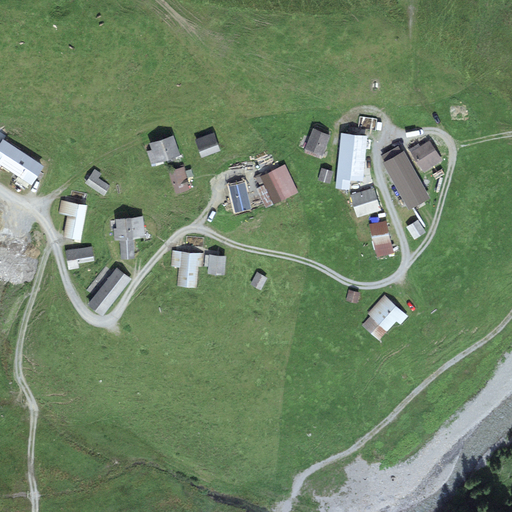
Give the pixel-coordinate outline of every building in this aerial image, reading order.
[(354,115),(354,122),(367,123),(368,117),(354,115)] [(326,128),(307,123),(302,144),(321,148),(326,128)] [(339,129),(336,182),(363,183),(366,131),(339,129)] [(408,145),(420,166),(438,156),(425,135),(408,145)] [(150,154),(154,166),(182,157),(175,137),(152,145),(154,152),(150,154)] [(199,145),(205,159),(222,152),(216,138),(199,145)] [(0,148),(0,161),(31,181),(41,167),(3,143),(0,148)] [(382,159),(409,207),(427,197),(401,149),(382,159)] [(259,172),(272,199),(296,188),(282,161),(259,172)] [(323,177),(326,164),(316,161),(313,175),(323,177)] [(193,192),(186,170),(171,175),(178,197),(193,192)] [(103,177),(96,172),(88,185),(105,196),(111,188),(100,182),(103,177)] [(236,204),(250,200),(244,179),(230,182),(236,204)] [(372,187),(348,194),(354,214),(378,206),(372,187)] [(83,240),(89,208),(63,204),(61,216),(71,218),(68,237),(83,240)] [(404,223),(411,235),(422,228),(414,217),(404,223)] [(122,238),(131,237),(142,237),(141,219),(117,221),(118,238),(122,238)] [(384,221),(368,226),(374,243),(390,238),(384,221)] [(186,249),(177,248),(174,285),(200,287),(201,272),(222,273),(224,247),(203,246),(204,237),(187,236),(186,249)] [(131,237),(122,238),(123,257),(133,257),(131,237)] [(79,267),(78,262),(93,259),(91,249),(67,253),(69,268),(79,267)] [(104,316),(132,281),(119,271),(91,305),(104,316)] [(366,325),(378,336),(396,317),(400,321),(404,316),(385,300),(372,315),(374,316),(366,325)]
